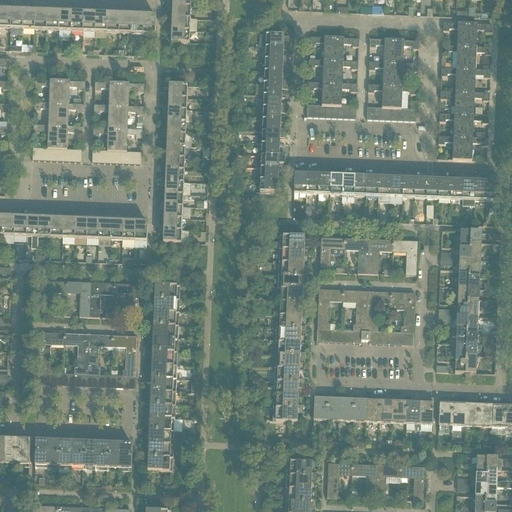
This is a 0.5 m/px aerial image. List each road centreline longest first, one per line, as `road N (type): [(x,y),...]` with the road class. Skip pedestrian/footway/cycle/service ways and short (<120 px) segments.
road 1 (residential): [(410,168),(298,163),(299,126),(411,129)]
road 2 (residential): [(423,357),(322,354),(321,385),(421,389)]
road 3 (residential): [(43,432),(128,434),(129,396),(44,393)]
road 4 (residential): [(37,207),(38,171),(85,172),(143,175),(142,211)]
road 5 (residential): [(14,430),(20,268)]
road 6 (residential): [(499,392),(505,234)]
